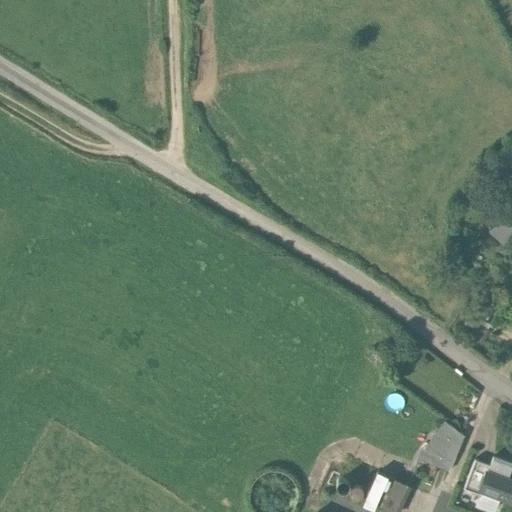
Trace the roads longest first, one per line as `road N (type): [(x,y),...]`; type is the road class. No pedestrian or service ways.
road 1 (unclassified): [(0,69),(414,314),(511,390)]
road 2 (track): [(176,176),(179,0)]
road 3 (track): [(139,155),(75,147),(0,101)]
